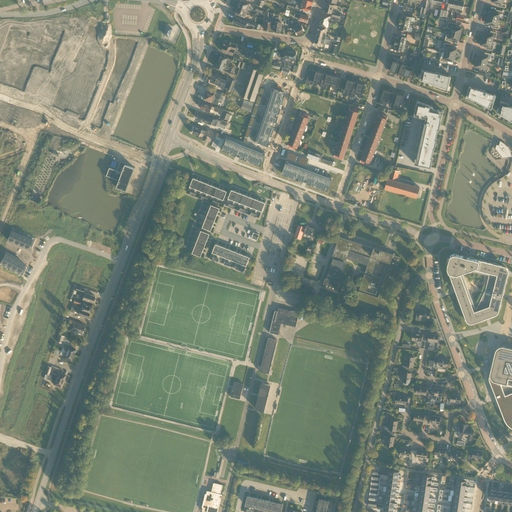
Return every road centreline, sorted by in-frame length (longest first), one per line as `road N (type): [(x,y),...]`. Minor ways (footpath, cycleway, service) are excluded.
road 1 (residential): [(353,511),(409,285),(429,275)]
road 2 (residential): [(122,262),(58,238),(47,243),(12,309),(0,366)]
road 3 (secondary): [(52,454),(122,262)]
road 4 (residential): [(438,238),(430,208),(454,104)]
road 5 (residential): [(378,77),(335,206)]
road 6 (residential): [(264,179),(304,57)]
